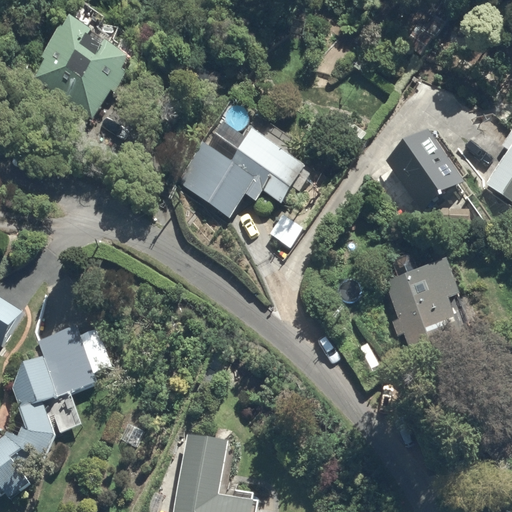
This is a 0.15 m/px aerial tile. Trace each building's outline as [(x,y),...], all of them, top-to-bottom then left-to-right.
[(137,64),(104,41),(114,27),(89,10),(71,35),(68,33),(47,62),(50,64),(38,82),(95,122),(115,94),(120,98),(133,79),(129,76),(137,64)] [(180,84),(214,104),(229,77),(196,58),(180,84)] [(229,128),(214,149),(208,145),(180,183),(232,221),(249,197),(259,204),(266,194),(285,208),(312,173),(259,134),(252,144),(229,128)] [(470,186),(432,134),(391,164),(428,216),(470,186)] [(511,152),(488,187),(511,203),(511,152)] [(464,299),(451,263),(389,285),(402,322),(396,324),(401,339),(408,337),(422,376),(473,357),(454,303),(464,299)] [(0,298),(0,347),(4,350),(27,316),(0,298)] [(37,466),(58,440),(88,429),(76,395),(101,386),(98,377),(117,371),(103,332),(84,338),(80,328),(49,339),(44,350),(48,360),(28,367),(16,392),(28,429),(23,441),(13,436),(0,445),(0,511),(19,511),(49,477),(37,466)] [(371,347),(356,355),(369,379),(384,371),(371,347)] [(236,442),(188,434),(175,511),(258,511),(260,502),(227,496),(236,442)]
